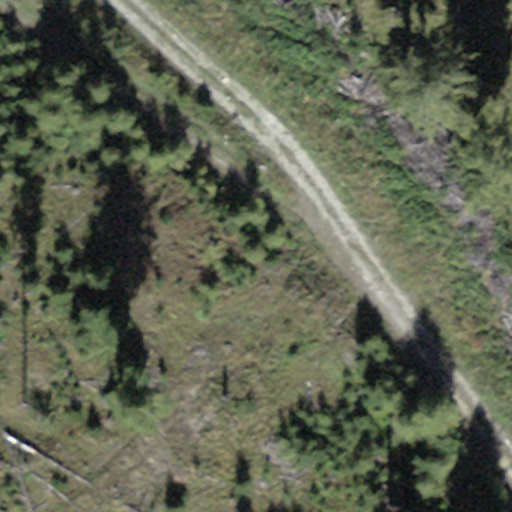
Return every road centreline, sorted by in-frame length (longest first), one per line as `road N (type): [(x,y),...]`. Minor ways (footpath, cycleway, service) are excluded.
road 1 (track): [(511,443),(128,0)]
road 2 (track): [(0,0),(195,135),(284,184)]
